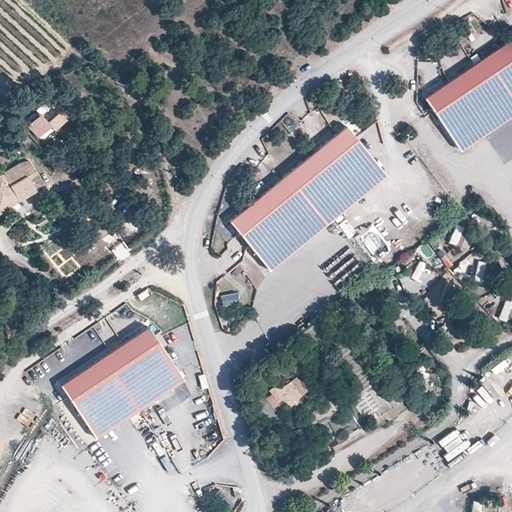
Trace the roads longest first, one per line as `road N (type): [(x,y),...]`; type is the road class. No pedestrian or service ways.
road 1 (unclassified): [(432,0),(246,135),(206,185),(193,221),(191,273),(259,511)]
road 2 (unknown): [(213,354),(403,186),(403,143),(370,73)]
road 3 (track): [(189,233),(159,238),(0,352)]
road 4 (track): [(193,221),(133,94),(86,55)]
road 5 (unknown): [(370,73),(482,0)]
